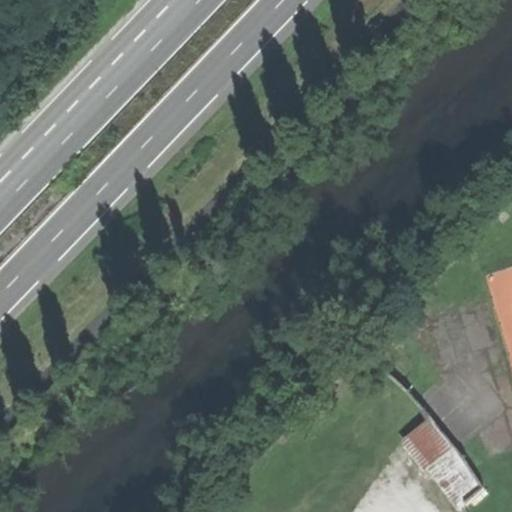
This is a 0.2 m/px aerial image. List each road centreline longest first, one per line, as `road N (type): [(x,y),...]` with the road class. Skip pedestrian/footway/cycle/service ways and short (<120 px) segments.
road 1 (primary): [(0,294),(282,0)]
road 2 (primary): [(146,49),(0,203)]
road 3 (trunk): [(146,49),(0,183)]
